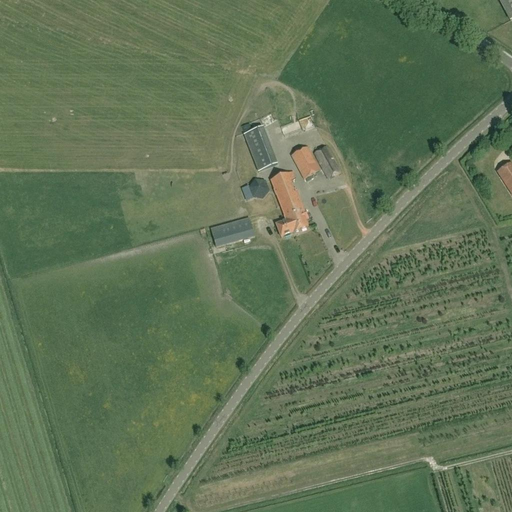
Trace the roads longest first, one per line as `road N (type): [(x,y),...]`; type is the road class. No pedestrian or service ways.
road 1 (unclassified): [(157,511),(332,275),(511,99)]
road 2 (tertiary): [(511,61),(398,0)]
